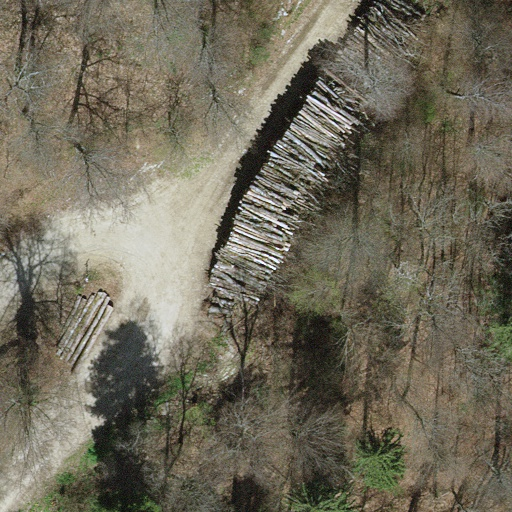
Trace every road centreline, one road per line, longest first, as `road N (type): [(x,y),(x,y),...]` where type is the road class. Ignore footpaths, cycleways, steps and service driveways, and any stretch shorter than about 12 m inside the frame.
road 1 (track): [(342,0),(292,80),(145,246)]
road 2 (track): [(145,246),(158,270),(156,301),(0,501)]
road 3 (track): [(145,246),(113,233),(78,236),(0,289)]
